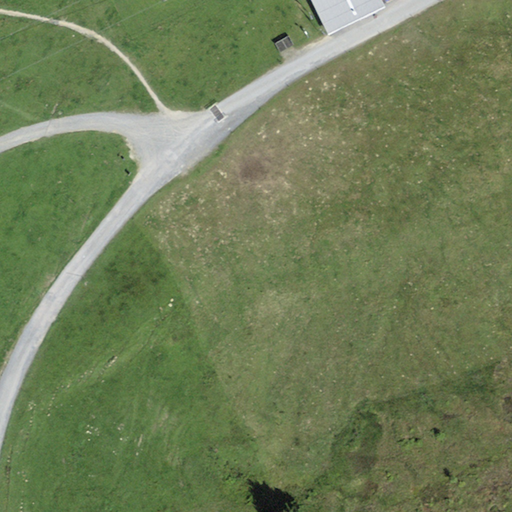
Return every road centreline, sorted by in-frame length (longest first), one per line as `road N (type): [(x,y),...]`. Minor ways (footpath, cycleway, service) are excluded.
road 1 (track): [(0,404),(75,271),(181,139)]
road 2 (track): [(181,139),(423,0)]
road 3 (track): [(181,139),(119,123),(56,124),(0,144)]
